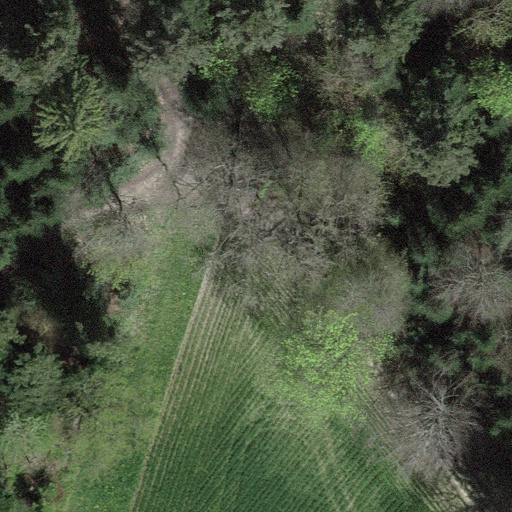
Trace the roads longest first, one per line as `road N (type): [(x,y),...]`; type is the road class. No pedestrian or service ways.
road 1 (track): [(503,511),(475,465),(192,131),(113,0)]
road 2 (track): [(192,131),(0,282)]
